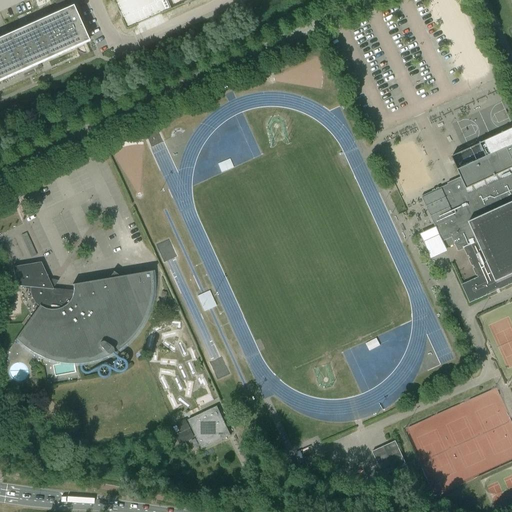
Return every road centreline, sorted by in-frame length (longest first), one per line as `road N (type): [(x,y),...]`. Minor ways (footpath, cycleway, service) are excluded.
road 1 (unclassified): [(94,0),(120,45),(230,0)]
road 2 (secondary): [(156,511),(0,489)]
